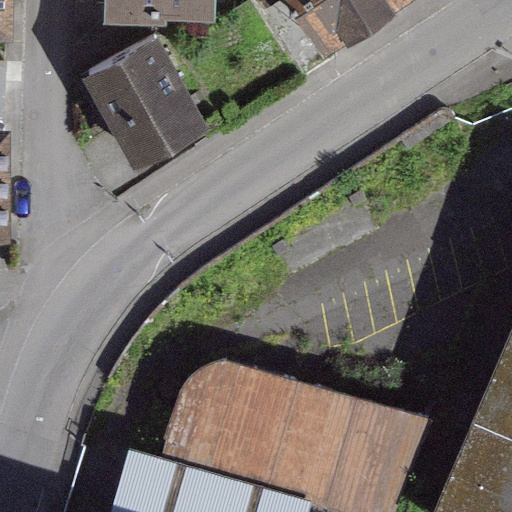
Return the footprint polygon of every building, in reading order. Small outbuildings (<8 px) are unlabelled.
[(32,0),(0,0),(0,12),(32,13),(32,0)] [(107,0),(108,8),(211,8),(210,0),(107,0)] [(304,0),(329,39),(384,0),(304,0)] [(245,123),(194,29),(101,78),(152,172),(245,123)] [(32,232),(30,118),(0,118),(0,262),(10,263),(9,233),(32,232)] [(511,511),(511,356),(451,511),(511,511)] [(196,384),(175,443),(403,511),(408,511),(445,413),(242,358),(196,384)]
